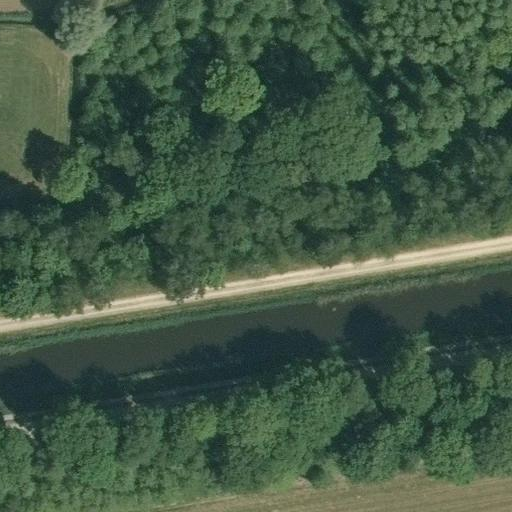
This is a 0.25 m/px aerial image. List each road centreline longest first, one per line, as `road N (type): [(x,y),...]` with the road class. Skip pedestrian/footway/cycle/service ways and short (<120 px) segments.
road 1 (track): [(0,433),(511,350)]
road 2 (track): [(0,322),(511,241)]
